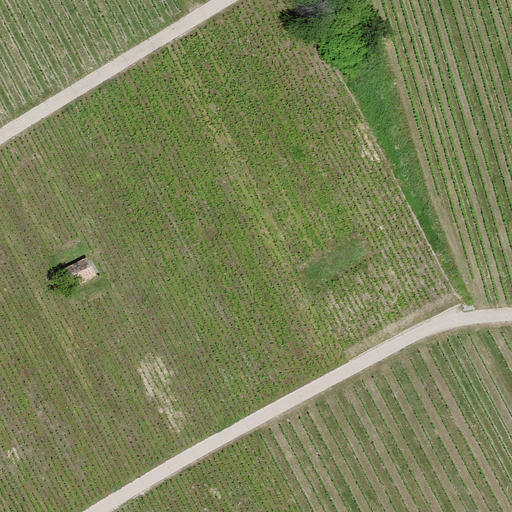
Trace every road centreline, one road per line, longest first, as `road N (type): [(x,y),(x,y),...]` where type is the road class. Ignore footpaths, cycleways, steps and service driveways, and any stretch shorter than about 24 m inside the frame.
road 1 (track): [(511,314),(457,318),(107,511)]
road 2 (track): [(0,136),(226,0)]
